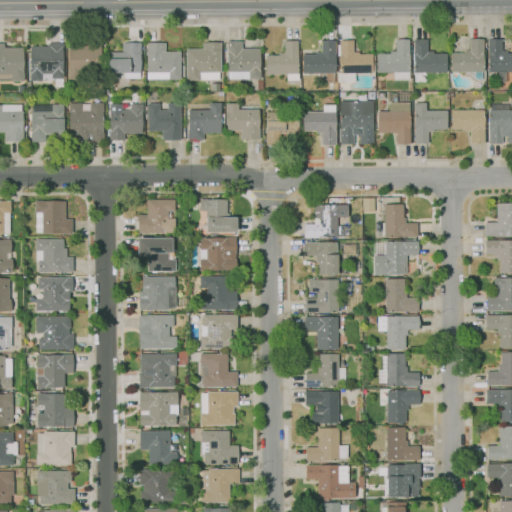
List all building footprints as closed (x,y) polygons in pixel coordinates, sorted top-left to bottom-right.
[(497,81),(497,72),(488,72),(488,39),(502,38),(502,50),(507,50),(507,53),(511,53),(511,71),(505,71),(505,81),(497,81)] [(409,79),(393,79),(393,72),(377,72),(376,53),(390,53),(390,51),(395,51),(395,39),(409,39),(409,55),(410,72),(409,72),(409,79)] [(413,72),(414,39),(427,39),(427,50),(433,50),(433,53),(447,53),(447,72),(413,72)] [(467,73),(465,73),(464,71),(451,71),(451,53),(464,52),(464,50),(470,50),(470,39),(483,39),(483,71),(482,71),(482,79),(476,79),(467,73)] [(226,40),(227,79),(260,78),(259,48),(241,48),(241,40),(226,40)] [(287,80),(287,74),(265,74),(265,55),(279,55),(278,52),(284,52),(284,41),(297,40),(298,80),(287,80)] [(319,76),(319,73),(303,73),(302,54),(315,54),(315,52),(321,52),(321,40),(334,40),(335,72),(334,73),(334,83),(333,83),(332,84),(330,84),(328,83),(327,82),(325,81),(324,79),(322,78),(320,76),(319,76)] [(355,82),(340,83),(340,82),(338,82),(338,72),(340,72),(340,55),(337,55),(337,45),(339,45),(339,40),(353,40),(353,52),(359,52),(359,54),(372,53),(372,55),(374,55),(374,59),(373,59),(373,73),(354,73),(355,82)] [(0,42),(3,42),(3,47),(22,47),(22,80),(10,81),(10,74),(0,74),(0,42)] [(30,45),(30,80),(41,80),(41,73),(51,73),(51,77),(62,77),(62,42),(46,42),(46,45),(30,45)] [(107,51),(107,79),(119,79),(119,72),(139,72),(139,42),(121,42),(121,51),(107,51)] [(146,42),(146,79),(180,78),(180,51),(164,51),(164,42),(146,42)] [(186,48),(186,79),(220,79),(220,42),(202,42),(202,48),(186,48)] [(67,45),(101,45),(101,79),(67,79),(67,45)] [(354,144),(353,144),(340,144),(340,101),(372,100),(372,144),(359,144),(359,134),(354,134),(354,144)] [(67,102),(68,140),(102,140),(102,102),(89,103),(89,110),(81,110),(80,101),(67,102)] [(410,144),(396,143),(396,132),(377,132),(377,111),(389,111),(389,101),(409,102),(409,111),(410,111),(410,144)] [(147,103),(146,130),(162,130),(162,139),(180,139),(180,102),(166,102),(166,109),(158,109),(158,103),(147,103)] [(208,102),(220,102),(220,132),(202,132),(202,140),(187,140),(187,109),(208,109),(208,102)] [(427,143),(414,143),(414,102),(425,102),(426,110),(447,110),(447,129),(433,129),(433,131),(427,131),(427,143)] [(30,111),(30,141),(46,141),(46,131),(62,131),(62,103),(51,103),(51,111),(30,111)] [(108,103),(108,138),(123,138),(123,132),(141,132),(141,103),(129,103),(129,109),(121,109),(121,103),(108,103)] [(225,103),(226,131),(240,131),(240,139),(259,139),(258,109),(237,109),(237,103),(225,103)] [(502,143),(488,143),(488,141),(487,141),(487,128),(488,128),(488,110),(491,110),(491,104),(508,103),(508,110),(511,110),(511,142),(507,142),(507,136),(502,136),(502,143)] [(0,104),(0,131),(3,131),(3,140),(21,140),(20,104),(0,104)] [(484,142),(470,142),(470,131),(464,131),(464,129),(451,129),(451,110),(484,109),(484,142)] [(281,145),(265,145),(265,111),(298,111),(298,113),(301,113),(301,123),(298,123),(298,133),(281,133),(281,145)] [(336,144),(322,144),(321,133),(316,133),(316,130),(303,130),(303,112),(335,111),(336,144)] [(145,198),(173,198),(173,210),(166,210),(166,232),(136,232),(136,214),(145,214),(145,198)] [(199,199),(226,198),(226,216),(235,216),(235,230),(205,231),(205,210),(199,210),(199,199)] [(0,234),(3,234),(3,212),(9,212),(8,200),(0,200),(0,234)] [(34,200),(64,200),(64,218),(71,218),(71,232),(34,232),(34,200)] [(511,235),(485,236),(485,222),(496,222),(496,203),(511,202),(511,235)] [(304,237),(304,223),(315,223),(314,205),(348,204),(348,217),(337,217),(337,236),(304,237)] [(417,236),(402,236),(402,235),(384,236),(383,204),(402,204),(402,218),(404,218),(404,222),(417,222),(417,236)] [(137,237),(172,236),(172,253),(167,253),(168,259),(173,259),(173,269),(147,269),(147,255),(137,255),(137,237)] [(198,236),(235,236),(235,269),(198,270),(198,236)] [(33,238),(65,238),(65,257),(71,257),(71,271),(37,271),(37,261),(33,261),(33,238)] [(0,239),(10,239),(10,271),(0,271),(0,239)] [(406,273),(374,274),(374,256),(373,256),(373,241),(417,240),(418,254),(406,254),(406,273)] [(506,274),(506,273),(499,273),(498,259),(496,259),(496,254),(485,254),(485,240),(511,240),(511,273),(511,274),(506,274)] [(337,274),(318,274),(318,261),(315,261),(315,255),(304,255),(304,241),(337,241),(337,274)] [(343,254),(343,244),(355,244),(355,254),(343,254)] [(198,275),(235,275),(235,309),(198,309),(198,294),(206,294),(206,287),(198,287),(198,275)] [(141,276),(174,276),(174,308),(138,309),(138,290),(141,290),(141,276)] [(0,277),(9,277),(10,310),(0,310),(0,277)] [(36,277),(71,277),(71,292),(68,292),(68,309),(35,309),(35,299),(42,299),(42,289),(36,289),(36,277)] [(511,310),(486,310),(486,296),(497,296),(497,290),(493,290),(493,277),(511,277),(511,310)] [(418,311),(385,311),(384,278),(403,278),(403,292),(406,292),(406,297),(418,297),(418,311)] [(337,312),(305,312),(304,298),(316,298),(316,292),(319,292),(319,291),(308,292),(308,279),(337,279),(337,312)] [(199,313),(236,313),(236,329),(230,329),(230,346),(199,346),(199,313)] [(137,314),(172,314),(172,326),(168,326),(168,335),(175,335),(175,348),(137,348),(137,314)] [(511,347),(499,347),(499,334),(497,334),(497,328),(485,329),(485,315),(511,314),(511,347)] [(0,316),(10,316),(10,346),(3,346),(3,351),(0,351),(0,316)] [(35,316),(69,316),(69,333),(72,333),(73,349),(37,349),(37,338),(42,338),(42,332),(35,332),(35,316)] [(337,349),(316,349),(316,330),(304,330),(304,317),(337,316),(337,349)] [(386,348),(386,330),(377,330),(377,316),(418,316),(418,329),(407,329),(407,335),(404,335),(405,348),(386,348)] [(511,384),(487,385),(487,371),(498,371),(498,365),(500,365),(500,352),(502,352),(502,350),(508,350),(508,352),(511,352),(511,384)] [(138,353),(174,353),(174,387),(138,387),(138,353)] [(199,353),(227,353),(227,370),(236,370),(236,385),(199,385),(199,353)] [(419,386),(386,386),(386,383),(378,383),(378,370),(382,370),(382,355),(386,355),(386,353),(404,353),(404,366),(407,366),(407,372),(419,372),(419,386)] [(36,354),(71,354),(71,371),(63,371),(63,387),(36,387),(36,354)] [(338,386),(305,387),(305,373),(317,373),(317,367),(319,367),(319,354),(338,354),(338,386)] [(0,355),(9,355),(9,388),(0,388),(0,355)] [(511,421),(500,421),(500,408),(497,408),(497,403),(486,403),(486,389),(511,389),(511,421)] [(413,423),(386,423),(386,390),(419,390),(419,404),(407,404),(407,407),(413,407),(413,423)] [(139,392),(176,391),(176,425),(139,425),(139,392)] [(205,392),(237,391),(237,406),(233,406),(233,424),(199,424),(199,412),(206,412),(205,392)] [(337,423),(311,423),(311,411),(316,411),(316,405),(305,405),(305,391),(337,391),(337,423)] [(0,393),(0,425),(11,425),(11,393),(0,393)] [(36,393),(71,393),(71,425),(36,425),(36,393)] [(511,458),(487,459),(487,445),(498,445),(498,439),(499,439),(498,426),(511,425),(511,458)] [(419,459),(386,459),(386,427),(404,427),(405,440),(407,440),(407,445),(419,445),(419,459)] [(327,460),(322,460),(305,460),(305,447),(317,447),(317,428),(338,428),(338,445),(347,445),(347,458),(338,458),(338,459),(327,459),(327,460)] [(199,430),(227,429),(227,445),(236,445),(237,463),(199,463),(199,430)] [(139,431),(168,430),(168,452),(174,452),(174,463),(147,463),(147,449),(139,449),(139,431)] [(36,433),(35,464),(71,465),(72,431),(43,431),(43,433),(36,433)] [(0,432),(11,432),(11,464),(0,464),(0,432)] [(511,495),(498,496),(498,477),(487,477),(487,463),(511,462),(511,495)] [(386,497),(386,476),(387,476),(387,474),(378,474),(378,467),(387,467),(387,464),(403,464),(419,463),(419,477),(417,477),(417,480),(418,480),(418,489),(417,489),(418,496),(386,497)] [(328,500),(321,500),(321,497),(317,497),(317,479),(306,479),(305,465),(338,465),(347,465),(348,482),(355,482),(355,497),(328,497),(328,500)] [(201,467),(237,467),(237,483),(228,483),(228,501),(201,501),(201,467)] [(138,469),(173,468),(174,502),(138,503),(138,469)] [(35,470),(69,469),(70,482),(66,482),(66,488),(73,488),(74,503),(38,504),(38,494),(35,494),(35,470)] [(0,471),(0,504),(11,505),(11,471),(0,471)] [(511,511),(498,511),(498,500),(511,500),(511,511)] [(339,511),(320,511),(320,503),(339,502),(339,511)] [(379,511),(379,502),(405,502),(405,511),(379,511)]
